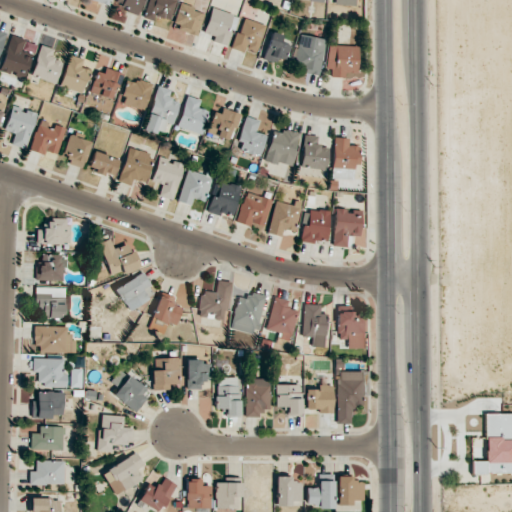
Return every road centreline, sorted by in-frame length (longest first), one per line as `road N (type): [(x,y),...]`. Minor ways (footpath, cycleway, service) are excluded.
road 1 (secondary): [(384,0),(389,511)]
road 2 (secondary): [(421,511),(417,0)]
road 3 (residential): [(0,171),(289,270),(420,277)]
road 4 (residential): [(0,0),(276,96),(385,110)]
road 5 (residential): [(12,176),(0,511)]
road 6 (residential): [(174,434),(201,444),(388,447)]
